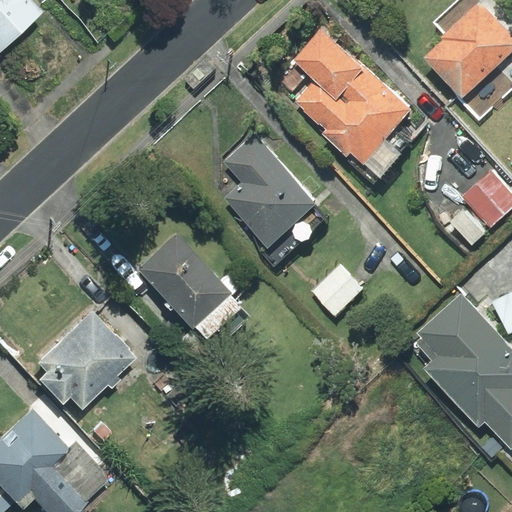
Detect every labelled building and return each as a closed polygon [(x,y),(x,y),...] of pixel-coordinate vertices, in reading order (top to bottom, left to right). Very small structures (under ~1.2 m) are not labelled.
[(20,0),(0,0),(0,43),(33,14),(20,0)] [(478,9),(423,54),(454,90),(508,46),(478,9)] [(277,87),(355,157),(402,105),(325,35),(277,87)] [(267,240),(312,202),(255,136),(210,174),(267,240)] [(511,194),(491,172),(464,197),(490,224),(511,203),(511,194)] [(484,235),(462,210),(446,224),(468,250),(484,235)] [(181,321),(216,290),(166,236),(132,267),(181,321)] [(338,267),(313,290),(333,311),(358,288),(338,267)] [(511,293),(494,301),(507,331),(511,328),(511,293)] [(511,354),(460,297),(416,336),(510,440),(511,437),(511,354)] [(129,356),(87,311),(32,363),(74,407),(129,356)] [(55,511),(90,479),(28,414),(0,440),(0,481),(29,511),(55,511)]
